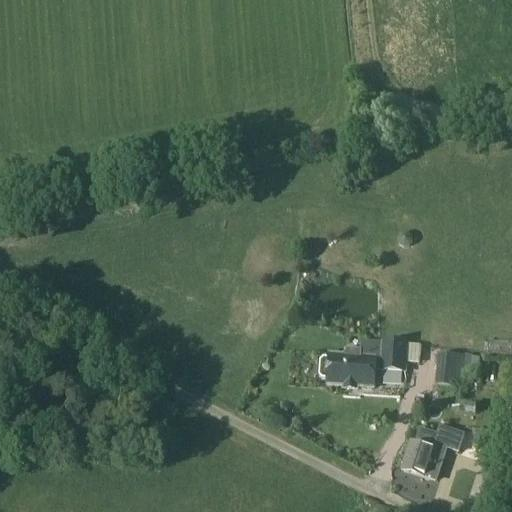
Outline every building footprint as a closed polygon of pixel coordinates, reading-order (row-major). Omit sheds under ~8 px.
[(319,363),(318,378),(321,381),(328,382),(327,386),(343,387),(343,390),(358,391),(358,388),(374,389),(375,369),(381,369),(381,373),(405,374),(406,365),(407,347),(407,345),(383,344),(383,345),(361,343),(360,353),(346,352),(346,357),(329,356),(329,360),(323,360),(319,363)] [(435,355),(432,385),(466,388),(469,358),(435,355)] [(282,419),(278,426),(283,429),(287,422),(282,419)] [(412,443),(402,472),(435,483),(439,472),(440,472),(447,451),(459,455),(465,436),(440,428),(438,436),(418,430),(414,444),(412,443)] [(511,477),(493,471),(488,486),(511,495),(511,493),(511,477)] [(477,511),(507,511),(511,501),(511,494),(511,495),(488,486),(477,511)]
